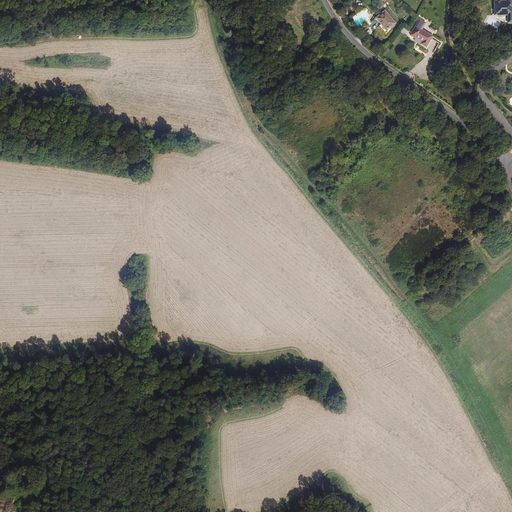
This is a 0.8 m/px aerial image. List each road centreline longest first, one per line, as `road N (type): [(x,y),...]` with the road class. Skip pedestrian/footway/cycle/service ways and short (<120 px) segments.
road 1 (track): [(511,481),(442,343),(260,118),(213,0)]
road 2 (tertiary): [(497,170),(466,128),(337,28),(322,0)]
road 3 (residential): [(497,170),(511,141),(479,83),(511,54)]
